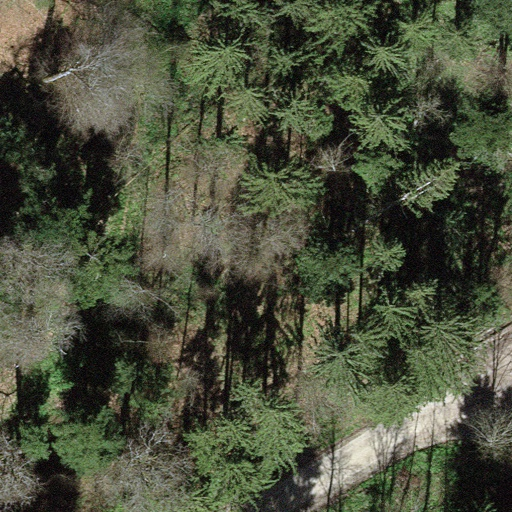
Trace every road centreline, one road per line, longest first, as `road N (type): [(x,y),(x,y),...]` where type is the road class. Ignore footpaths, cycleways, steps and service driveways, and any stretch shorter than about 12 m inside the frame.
road 1 (track): [(0,409),(63,340),(109,263),(143,0)]
road 2 (track): [(511,385),(267,511)]
